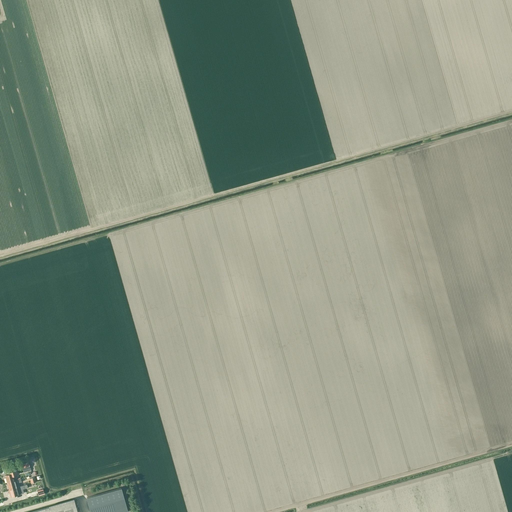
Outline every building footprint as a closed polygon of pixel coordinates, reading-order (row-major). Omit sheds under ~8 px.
[(6,482),(14,480),(13,476),(18,474),(15,466),(7,469),(8,474),(4,475),(6,482)] [(18,483),(21,482),(20,478),(14,480),(6,482),(8,489),(19,486),(18,483)] [(11,497),(18,494),(17,490),(19,489),(20,490),(24,489),(23,485),(19,486),(8,489),(11,497)] [(123,511),(127,511),(120,487),(85,497),(89,511),(123,511)] [(77,511),(73,499),(48,506),(48,507),(29,511),(77,511)]
